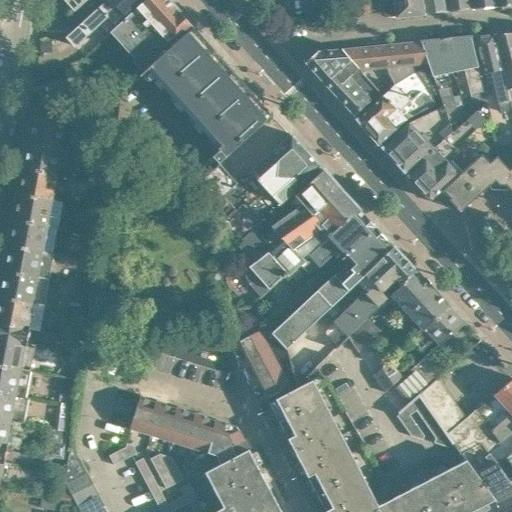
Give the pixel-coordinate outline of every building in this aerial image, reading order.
[(65,0),(75,12),(88,0),(65,0)] [(108,0),(84,22),(67,37),(67,38),(75,47),(108,17),(114,24),(141,0),(108,0)] [(168,0),(146,0),(112,32),(135,57),(135,62),(140,68),(145,68),(146,70),(194,28),(168,0)] [(369,0),(349,0),(353,18),(372,14),(369,0)] [(426,14),(423,0),(392,0),(395,17),(426,14)] [(423,0),(426,14),(446,12),(444,0),(423,0)] [(447,0),(450,12),(470,10),(468,0),(447,0)] [(497,9),(497,8),(496,0),(472,0),(474,10),(490,9),(497,9)] [(274,115),(194,28),(146,70),(140,76),(220,162),(221,163),(274,115)] [(511,32),(494,35),(509,100),(511,110),(511,32)] [(509,100),(494,35),(476,37),(487,84),(492,87),(496,87),(499,102),(509,100)] [(449,39),(456,72),(466,70),(467,74),(466,74),(471,94),(477,93),(485,91),(471,37),(449,39)] [(446,39),(422,41),(429,63),(432,72),(441,101),(453,97),(448,78),(445,78),(445,74),(452,72),(446,39)] [(384,96),(360,70),(387,68),(388,73),(397,84),(414,73),(412,65),(429,63),(422,41),(319,51),(306,63),(307,64),(358,119),(384,96)] [(420,80),(432,72),(429,63),(414,73),(397,84),(384,96),(358,119),(380,144),(407,120),(436,106),(420,80)] [(283,65),(277,72),(299,94),(306,87),(283,65)] [(457,128),(453,97),(441,101),(443,106),(449,123),(452,133),(454,131),(457,128)] [(460,175),(447,161),(460,150),(457,147),(491,116),(487,101),(457,128),(454,131),(459,137),(449,147),(443,141),(428,155),(426,160),(409,176),(432,200),(442,191),(460,175)] [(454,131),(452,133),(449,123),(443,106),(410,123),(383,147),(405,172),(423,156),(428,155),(443,141),(449,147),(459,137),(454,131)] [(61,149),(66,123),(31,116),(30,117),(31,118),(27,142),(26,142),(61,149)] [(113,141),(114,132),(102,129),(100,139),(113,141)] [(263,221),(322,168),(307,151),(291,134),(238,183),(220,163),(195,185),(228,221),(247,203),(263,221)] [(57,175),(61,149),(26,142),(26,143),(27,143),(22,168),(21,167),(21,168),(57,175)] [(461,212),(499,177),(508,168),(496,156),(490,162),(482,154),(460,175),(442,191),(461,212)] [(52,200),(57,175),(21,168),(21,169),(22,169),(17,193),(16,193),(16,194),(52,200)] [(511,169),(511,171),(508,168),(499,177),(511,191),(511,169)] [(343,192),(325,171),(291,200),(291,204),(296,210),(272,226),(268,221),(262,226),(260,223),(239,240),(252,255),(260,248),(266,255),(286,240),(285,239),(318,214),(343,192)] [(99,184),(101,173),(91,172),(89,181),(99,184)] [(98,192),(99,184),(89,181),(88,191),(98,192)] [(359,209),(343,192),(318,214),(285,239),(286,240),(266,255),(250,269),(248,272),(248,276),(249,280),(252,284),(257,285),(262,284),(266,289),(281,276),(282,277),(285,275),(286,277),(301,264),(362,211),(360,208),(359,209)] [(12,219),(11,220),(47,226),(58,228),(63,203),(52,200),(16,194),(17,195),(13,219),(12,219)] [(376,227),(362,211),(301,264),(308,273),(328,255),(336,263),(376,227)] [(488,213),(472,228),(470,230),(487,249),(505,232),(488,213)] [(58,228),(47,226),(11,220),(12,220),(8,245),(7,245),(52,254),(58,228)] [(93,235),(94,224),(83,223),(82,233),(93,235)] [(395,248),(379,230),(270,334),(280,354),(364,275),(395,248)] [(91,245),(93,235),(82,233),(81,243),(91,245)] [(48,280),(52,254),(7,245),(7,246),(8,246),(3,271),(2,270),(2,271),(48,280)] [(382,292),(396,279),(402,285),(416,272),(395,248),(364,275),(373,286),(367,293),(366,292),(323,332),(336,346),(347,335),(368,315),(387,297),(382,292)] [(0,297),(43,305),(48,280),(2,271),(2,272),(3,272),(0,286),(0,297)] [(449,307),(416,272),(402,285),(391,295),(401,305),(400,306),(404,312),(406,311),(424,330),(449,307)] [(85,287),(87,276),(76,275),(75,285),(85,287)] [(84,297),(85,287),(75,285),(73,295),(84,297)] [(38,331),(43,305),(0,297),(0,324),(30,330),(38,331)] [(464,323),(449,307),(424,330),(413,340),(420,349),(433,337),(440,345),(464,323)] [(380,328),(368,315),(347,335),(357,350),(380,328)] [(440,345),(422,362),(438,378),(480,341),(464,323),(440,345)] [(27,344),(30,330),(0,324),(0,365),(20,370),(30,371),(34,348),(27,347),(27,344)] [(240,336),(242,340),(250,336),(246,327),(222,332),(228,342),(240,336)] [(78,340),(80,329),(69,328),(67,337),(78,340)] [(260,331),(250,336),(242,340),(230,346),(240,365),(270,349),(260,331)] [(250,384),(279,368),(270,349),(240,365),(250,384)] [(81,365),(83,355),(76,354),(72,353),(70,364),(81,365)] [(56,374),(59,363),(37,357),(34,369),(56,374)] [(390,360),(373,376),(384,392),(390,387),(401,377),(390,360)] [(30,371),(20,370),(0,365),(0,392),(25,397),(30,371)] [(289,387),(279,368),(250,384),(259,403),(289,387)] [(465,420),(436,379),(418,394),(447,435),(465,420)] [(511,434),(511,379),(449,433),(464,455),(483,444),(491,454),(511,434)] [(381,511),(379,506),(316,385),(313,380),(269,403),(326,511),(381,511)] [(28,398),(25,397),(0,392),(0,417),(11,419),(24,421),(28,398)] [(61,394),(59,405),(70,406),(71,396),(61,394)] [(437,422),(418,395),(396,415),(411,437),(423,440),(424,436),(410,415),(416,411),(435,438),(434,443),(449,447),(453,444),(437,422)] [(151,435),(161,403),(140,396),(130,429),(151,435)] [(170,441),(180,409),(161,403),(151,435),(170,441)] [(68,415),(70,406),(59,405),(58,414),(68,415)] [(189,447),(199,415),(180,409),(170,441),(189,447)] [(208,453),(219,421),(199,415),(189,447),(208,453)] [(6,444),(11,419),(0,417),(0,460),(6,462),(9,445),(6,444)] [(237,427),(219,421),(208,453),(216,456),(244,441),(237,427)] [(62,459),(67,429),(59,427),(55,447),(54,447),(52,457),(62,459)] [(114,465),(138,454),(133,445),(127,443),(126,447),(109,456),(114,465)] [(511,493),(511,484),(491,454),(483,444),(464,455),(467,460),(496,500),(496,501),(511,493)] [(71,449),(66,484),(87,473),(80,460),(75,451),(75,450),(71,449)] [(281,511),(249,449),(211,469),(233,511),(281,511)] [(161,454),(151,459),(167,490),(184,480),(173,458),(161,454)] [(161,511),(173,511),(198,499),(190,484),(180,489),(184,496),(168,505),(144,459),(136,463),(161,511)] [(472,511),(474,511),(496,500),(467,460),(379,506),(381,511),(472,511)] [(184,467),(189,478),(197,473),(192,464),(185,462),(184,467)] [(60,473),(50,471),(48,480),(59,482),(60,473)] [(72,495),(93,484),(87,473),(66,484),(72,495)] [(78,506),(99,495),(93,484),(72,495),(78,506)] [(80,511),(92,511),(105,506),(99,495),(78,506),(80,511)] [(54,511),(56,500),(42,497),(40,508),(54,511)]
